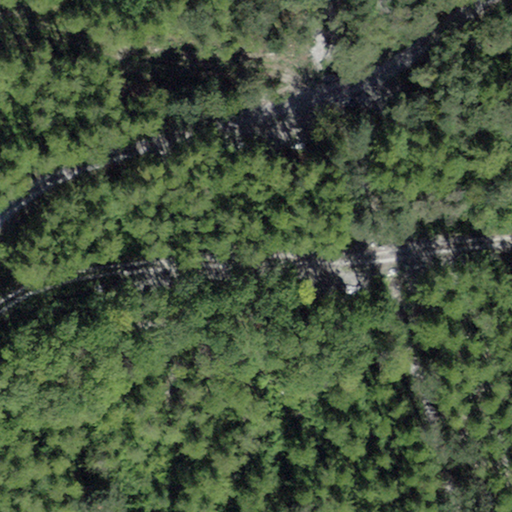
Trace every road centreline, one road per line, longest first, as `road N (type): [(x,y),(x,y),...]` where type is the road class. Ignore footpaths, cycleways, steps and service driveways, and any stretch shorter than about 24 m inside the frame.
road 1 (track): [(0,220),(25,198),(301,98),(370,82),(483,0)]
road 2 (track): [(511,242),(399,257),(199,265),(51,286),(0,313)]
road 3 (track): [(301,98),(78,54),(0,51)]
